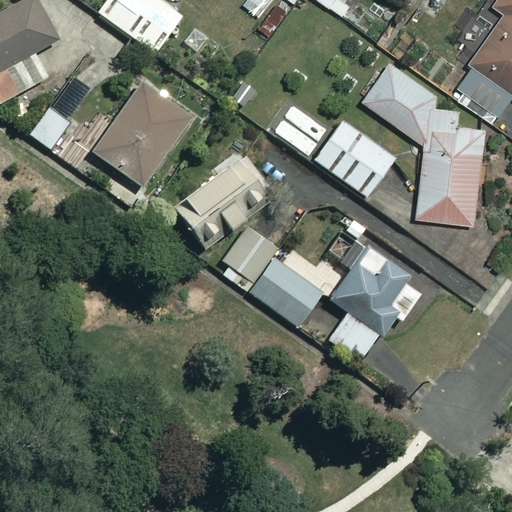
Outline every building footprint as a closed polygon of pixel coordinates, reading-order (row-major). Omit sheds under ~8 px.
[(53,38),(32,0),(16,0),(0,9),(0,101),(45,77),(31,50),(53,38)] [(179,16),(156,0),(102,0),(94,12),(152,54),(179,16)] [(256,15),(267,0),(245,0),(235,15),(244,22),(251,12),(256,15)] [(511,92),(511,0),(494,0),(492,4),(503,12),(468,62),(472,65),(456,87),(495,115),(511,92)] [(420,139),(419,144),(393,161),(417,191),(416,218),(480,220),(483,126),(454,125),(455,105),(384,59),(358,99),(420,139)] [(187,116),(134,82),(88,153),(141,187),(187,116)] [(73,125),(46,107),(27,135),(53,153),(73,125)] [(391,158),(338,120),(310,159),(362,197),(391,158)] [(271,194),(239,152),(178,198),(188,212),(177,220),(199,248),(271,194)] [(246,292),(270,259),(279,246),(247,224),(219,262),(227,268),(221,277),(245,294),(246,292)] [(402,277),(338,232),(322,255),(345,271),(325,300),(344,314),(326,340),(357,361),(390,314),(397,319),(416,293),(399,281),(402,277)] [(317,293),(323,297),(341,272),(320,257),(312,268),(290,252),(280,266),(317,293)] [(280,266),(270,259),(246,292),(293,326),(317,293),(280,266)]
